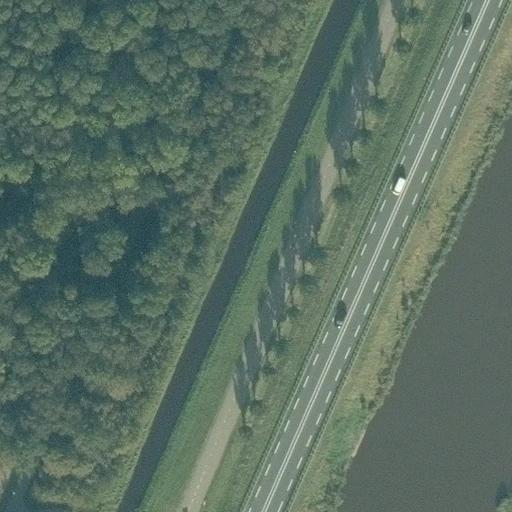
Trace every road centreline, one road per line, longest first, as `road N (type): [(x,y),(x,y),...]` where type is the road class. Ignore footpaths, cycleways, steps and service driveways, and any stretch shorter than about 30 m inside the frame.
road 1 (primary): [(263,511),(487,0)]
road 2 (unclassified): [(187,511),(395,0)]
